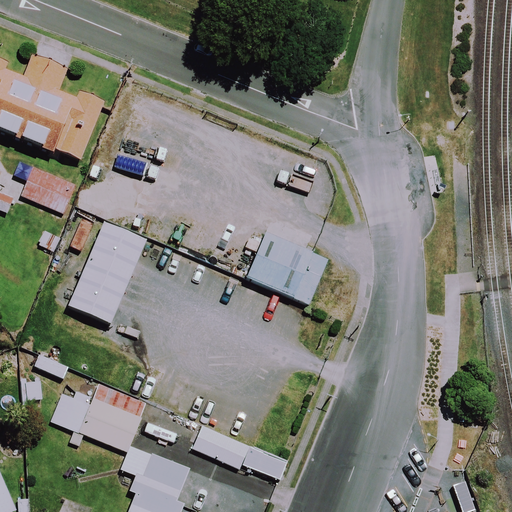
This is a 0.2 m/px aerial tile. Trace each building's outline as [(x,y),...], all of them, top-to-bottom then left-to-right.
[(0,128),(82,164),(107,107),(59,86),(69,63),(31,46),(20,71),(0,62),(0,128)] [(77,184),(35,165),(21,195),(64,214),(77,184)] [(16,198),(0,190),(0,214),(7,217),(16,198)] [(135,247),(92,229),(56,313),(99,331),(135,247)] [(305,262),(248,240),(229,287),(287,309),(305,262)] [(71,369),(43,356),(36,370),(64,383),(71,369)] [(43,384),(21,385),(22,409),(44,409),(43,384)] [(134,411),(84,390),(64,438),(113,459),(134,411)] [(239,451),(188,429),(177,454),(229,476),(239,451)] [(11,501),(0,475),(0,511),(28,511),(29,502),(11,501)] [(180,511),(186,498),(131,475),(114,511),(180,511)] [(464,511),(448,478),(441,482),(435,498),(419,492),(411,511),(464,511)] [(87,511),(90,503),(32,486),(30,511),(87,511)]
